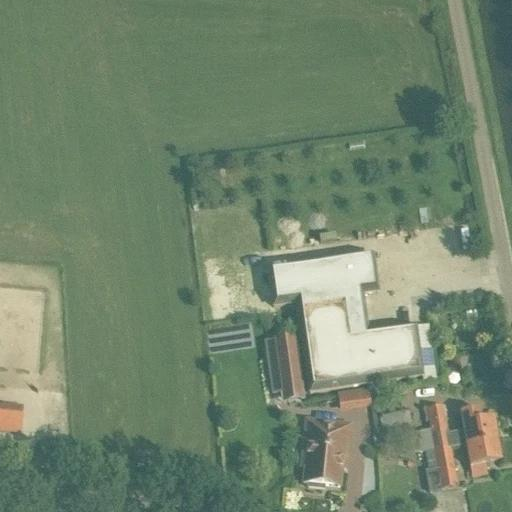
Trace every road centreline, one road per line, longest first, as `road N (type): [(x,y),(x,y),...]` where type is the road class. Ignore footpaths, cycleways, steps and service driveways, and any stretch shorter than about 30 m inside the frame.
road 1 (unclassified): [(511,298),(453,0)]
road 2 (unclassified): [(150,507),(0,493)]
